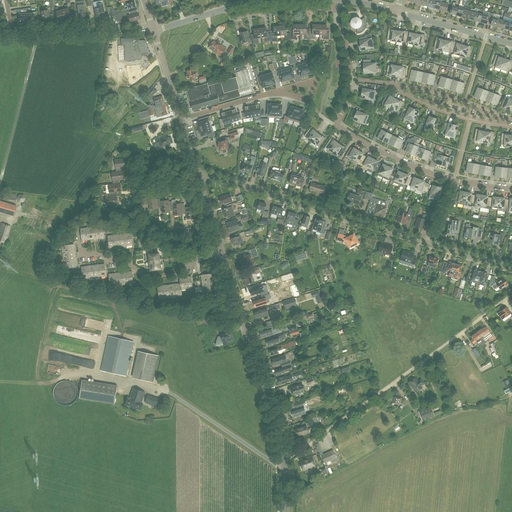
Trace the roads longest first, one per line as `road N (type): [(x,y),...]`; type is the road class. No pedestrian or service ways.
road 1 (residential): [(511,269),(198,174)]
road 2 (track): [(511,294),(285,463)]
road 3 (tertiary): [(285,511),(279,429),(223,253)]
road 4 (residential): [(511,189),(397,160),(336,126)]
road 5 (residential): [(198,257),(189,229),(158,230),(133,203),(130,173),(144,171)]
road 6 (tertiary): [(13,32),(153,29)]
road 7 (residential): [(511,127),(438,110),(383,83)]
road 8 (residential): [(511,119),(434,91),(383,83)]
road 9 (residential): [(511,43),(396,11)]
